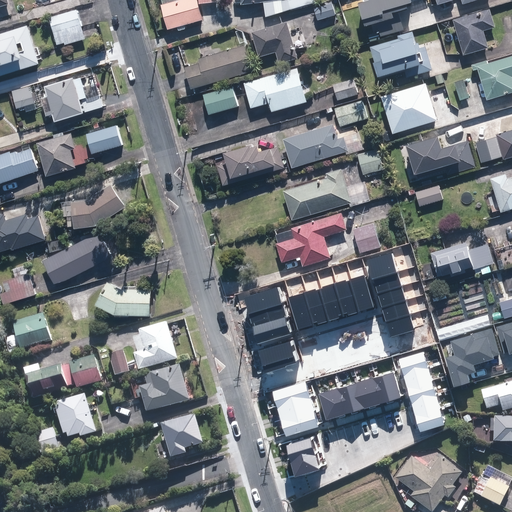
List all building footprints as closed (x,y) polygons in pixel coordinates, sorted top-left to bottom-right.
[(184,0),(161,7),(168,31),(202,21),(196,0),(184,0)] [(358,5),(365,28),(377,24),(381,36),(403,30),(398,13),(406,11),(405,6),(410,5),(408,0),(367,0),(368,2),(358,5)] [(334,6),(315,12),(318,22),(337,15),(334,6)] [(75,11),(50,19),(57,45),(66,43),(66,45),(84,39),(75,11)] [(488,11),(452,22),(463,55),(488,47),(483,32),(494,29),(488,11)] [(286,24),(252,33),(259,57),(276,52),(279,64),(296,59),(286,24)] [(0,35),(0,77),(39,65),(26,27),(0,35)] [(373,65),(377,79),(406,71),(407,76),(431,70),(424,48),(417,50),(413,33),(399,37),(400,41),(370,49),(374,64),(373,65)] [(185,68),(191,90),(252,72),(244,47),(198,60),(199,64),(185,68)] [(486,62),(473,66),(474,71),(477,70),(487,100),(511,92),(511,81),(511,77),(511,76),(511,57),(487,65),(486,62)] [(295,69),(244,85),(252,109),(269,104),(271,113),(305,102),(295,69)] [(443,74),(432,77),(436,87),(446,83),(443,74)] [(72,80),(45,88),(56,123),(83,115),(79,101),(86,98),(81,79),(73,82),(72,80)] [(334,87),(338,100),(357,95),(353,81),(334,87)] [(468,98),(463,81),(455,84),(460,100),(468,98)] [(382,98),(393,135),(436,122),(425,85),(382,98)] [(12,93),(17,110),(35,105),(30,88),(12,93)] [(232,88),(204,96),(209,115),(237,107),(232,88)] [(335,110),(340,127),(367,119),(362,102),(335,110)] [(86,136),(92,155),(122,146),(116,127),(86,136)] [(285,141),(293,168),(347,152),(343,139),(338,140),(333,127),(285,141)] [(502,156),(503,160),(511,157),(511,131),(496,136),(497,138),(477,144),(482,162),(502,156)] [(71,135),(38,144),(47,177),(76,169),(71,151),(75,150),(71,135)] [(445,166),(448,175),(474,167),(467,142),(440,150),(437,140),(407,149),(414,175),(445,166)] [(217,167),(223,187),(284,169),(278,148),(259,154),(257,148),(251,150),(250,148),(223,155),(226,164),(217,167)] [(378,149),(356,154),(361,177),(383,172),(378,149)] [(0,156),(0,184),(38,172),(30,150),(12,156),(10,153),(0,156)] [(283,192),(292,221),(350,203),(340,171),(326,175),(327,179),(283,192)] [(488,198),(492,212),(499,210),(500,213),(511,209),(511,177),(506,180),(505,175),(490,180),(495,196),(488,198)] [(439,185),(414,193),(419,208),(445,200),(439,185)] [(74,230),(97,227),(125,208),(110,187),(88,202),(71,204),(74,230)] [(0,251),(11,248),(12,249),(45,240),(38,217),(27,221),(26,216),(6,221),(4,214),(0,215),(0,251)] [(292,231),(276,236),(279,244),(277,245),(283,263),(300,258),(303,267),(331,258),(324,237),(346,230),(341,214),(291,229),(292,231)] [(372,225),(354,230),(360,253),(379,248),(372,225)] [(42,262),(54,286),(110,257),(97,233),(42,262)] [(431,255),(437,277),(450,274),(451,277),(464,272),(463,269),(472,267),(473,270),(492,264),(486,245),(468,251),(465,244),(431,255)] [(367,260),(373,280),(397,273),(391,253),(367,260)] [(397,273),(373,280),(377,294),(401,286),(397,273)] [(350,279),(360,311),(375,307),(365,274),(350,279)] [(1,295),(4,304),(34,295),(28,275),(3,283),(7,293),(1,295)] [(334,283),(344,316),(360,311),(350,279),(334,283)] [(95,306),(114,316),(150,317),(151,292),(121,291),(107,283),(95,306)] [(319,288),(329,320),(344,316),(334,283),(319,288)] [(401,286),(377,294),(382,307),(405,300),(401,286)] [(277,287),(244,297),(249,313),(282,303),(277,287)] [(303,293),(313,325),(329,320),(319,288),(303,293)] [(287,298),(298,330),(313,325),(303,293),(287,298)] [(511,299),(499,304),(504,319),(511,316),(511,299)] [(405,300),(382,307),(386,322),(410,315),(405,300)] [(282,303),(249,313),(253,327),(286,317),(282,303)] [(410,315),(386,322),(391,337),(414,330),(410,315)] [(14,324),(21,349),(51,341),(43,316),(14,324)] [(286,317),(253,327),(257,343),(291,333),(286,317)] [(371,318),(316,335),(323,359),(340,354),(342,358),(358,353),(360,358),(376,353),(370,336),(376,334),(371,318)] [(511,322),(497,327),(504,354),(509,352),(510,354),(511,353),(511,322)] [(134,356),(139,373),(177,361),(166,325),(140,333),(141,337),(133,340),(138,354),(134,356)] [(446,359),(454,387),(469,383),(467,375),(475,372),(473,364),(493,359),(492,356),(499,354),(492,329),(451,341),(455,356),(446,359)] [(291,342),(259,351),(264,371),(297,362),(291,342)] [(129,373),(123,352),(110,356),(115,376),(129,373)] [(399,359),(403,375),(428,368),(423,352),(399,359)] [(25,376),(32,398),(77,383),(78,387),(102,380),(94,354),(70,362),(71,363),(62,365),(62,364),(25,376)] [(139,388),(147,414),(189,402),(179,367),(150,376),(139,388)] [(428,368),(403,375),(407,388),(407,389),(432,381),(428,368)] [(375,377),(383,403),(400,398),(393,372),(375,377)] [(357,383),(365,409),(383,403),(375,377),(357,383)] [(432,381),(407,389),(412,403),(436,396),(432,381)] [(273,390),(277,406),(310,397),(306,382),(273,390)] [(501,406),(503,412),(511,409),(511,382),(481,391),(486,410),(501,406)] [(339,388),(346,414),(365,409),(357,383),(339,388)] [(318,394),(326,420),(346,414),(339,388),(318,394)] [(96,434),(85,396),(58,404),(60,409),(57,410),(64,437),(67,436),(68,439),(80,435),(81,438),(96,434)] [(436,396),(412,403),(415,416),(440,409),(436,396)] [(277,406),(281,420),(313,411),(310,397),(277,406)] [(465,413),(461,400),(452,402),(456,416),(465,413)] [(440,409),(415,416),(420,432),(445,425),(440,409)] [(281,420),(285,435),(318,426),(313,411),(281,420)] [(336,446),(342,466),(397,449),(385,411),(350,422),(356,440),(336,446)] [(194,416),(161,426),(172,459),(185,455),(184,451),(203,445),(194,416)] [(511,417),(494,417),(493,442),(511,442),(511,417)] [(310,430),(314,442),(330,436),(326,425),(310,430)] [(59,450),(53,430),(35,435),(41,455),(59,450)] [(286,446),(290,462),(316,455),(311,439),(286,446)] [(316,455),(290,462),(295,477),(320,470),(316,455)] [(410,496),(430,511),(432,511),(462,474),(440,457),(429,471),(411,458),(396,479),(413,492),(410,496)] [(326,499),(331,511),(371,511),(390,504),(377,476),(326,499)] [(491,479),(481,497),(498,506),(508,488),(491,479)]
